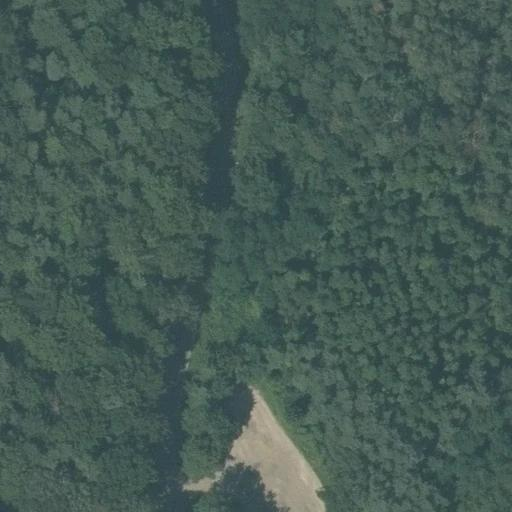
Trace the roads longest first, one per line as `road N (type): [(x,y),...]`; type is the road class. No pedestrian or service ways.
road 1 (unclassified): [(173,511),(162,433),(225,137),(210,0)]
road 2 (track): [(29,0),(53,267),(50,400)]
road 3 (track): [(50,400),(96,511)]
